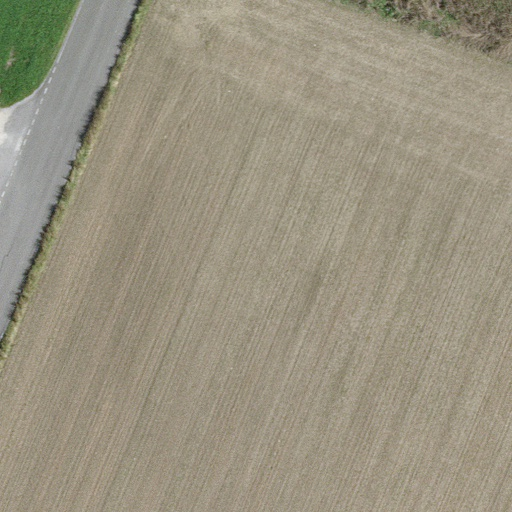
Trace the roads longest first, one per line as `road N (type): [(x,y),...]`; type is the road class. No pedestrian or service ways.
road 1 (unclassified): [(47,168),(116,0)]
road 2 (unclassified): [(0,281),(47,168)]
